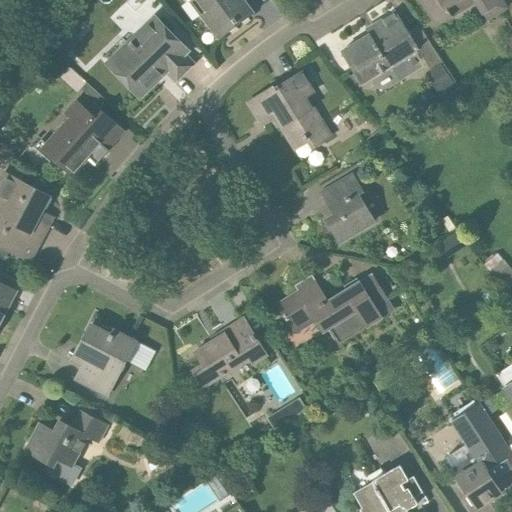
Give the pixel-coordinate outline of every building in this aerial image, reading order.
[(222,38),(251,15),(239,0),(188,0),(212,30),(214,28),(222,38)] [(506,9),(501,0),(420,0),(437,26),(476,2),(487,20),(506,9)] [(404,30),(391,9),(374,20),(381,31),(369,38),(366,32),(337,50),(348,68),(353,65),(362,80),(413,48),(426,68),(437,61),(414,24),(404,30)] [(176,80),(192,65),(182,55),(185,52),(155,20),(129,45),(134,50),(115,67),(129,82),(127,83),(140,96),(167,70),(176,80)] [(64,57),(72,49),(64,40),(55,48),(64,57)] [(314,92),(302,73),(279,88),(278,85),(248,103),(259,121),(272,113),(291,144),(303,136),(308,143),(309,142),(312,147),(331,135),(313,106),(311,107),(305,98),(314,92)] [(462,93),(447,73),(431,84),(445,105),(462,93)] [(87,83),(81,90),(96,103),(102,96),(87,83)] [(95,119),(76,102),(66,114),(70,118),(42,148),(72,176),(100,146),(106,151),(124,132),(102,112),(95,119)] [(388,140),(379,129),(365,140),(374,152),(388,140)] [(41,241),(53,218),(41,212),(50,197),(5,174),(0,183),(0,199),(6,203),(0,213),(0,244),(19,255),(30,235),(41,241)] [(374,221),(358,194),(362,192),(353,176),(323,194),(332,210),(335,208),(338,214),(327,221),(339,242),(374,221)] [(447,236),(458,253),(467,247),(456,230),(447,236)] [(506,291),(511,286),(511,271),(498,253),(485,264),(506,291)] [(388,302),(371,274),(328,301),(312,275),(295,286),(299,291),(278,304),(293,329),(313,317),(323,332),(328,329),(338,346),(382,319),(376,309),(388,302)] [(0,318),(15,291),(0,282),(0,318)] [(266,356),(244,319),(222,332),(224,336),(213,343),(212,342),(195,352),(203,364),(193,370),(203,387),(249,359),(253,364),(266,356)] [(113,335),(92,324),(74,360),(84,366),(76,380),(107,396),(126,361),(143,370),(153,350),(115,330),(113,335)] [(511,363),(496,374),(511,398),(511,363)] [(281,408),(288,420),(306,410),(299,398),(281,408)] [(511,457),(511,456),(478,407),(454,423),(473,451),(466,455),(468,459),(452,470),(468,494),(466,499),(471,506),(476,506),(478,509),(501,494),(495,484),(500,481),(497,477),(511,466),(511,457)] [(100,442),(108,427),(82,413),(74,428),(60,421),(54,432),(40,425),(26,451),(55,466),(59,459),(73,467),(89,437),(100,442)] [(163,420),(154,433),(167,441),(176,428),(163,420)] [(190,445),(199,439),(188,422),(179,428),(190,445)] [(361,511),(406,511),(418,504),(405,482),(408,480),(400,466),(370,483),(354,493),(363,507),(360,509),(361,511)] [(232,488),(237,499),(249,493),(243,482),(232,488)]
